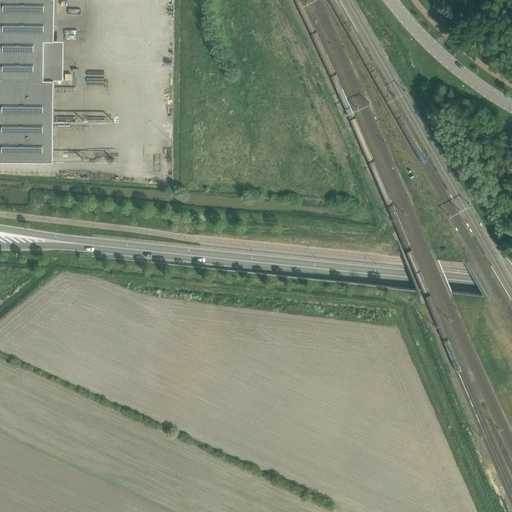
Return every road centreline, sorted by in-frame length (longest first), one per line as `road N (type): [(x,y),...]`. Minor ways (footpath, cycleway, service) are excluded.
road 1 (secondary): [(511,288),(0,234)]
road 2 (tertiary): [(511,106),(447,61),(390,0)]
